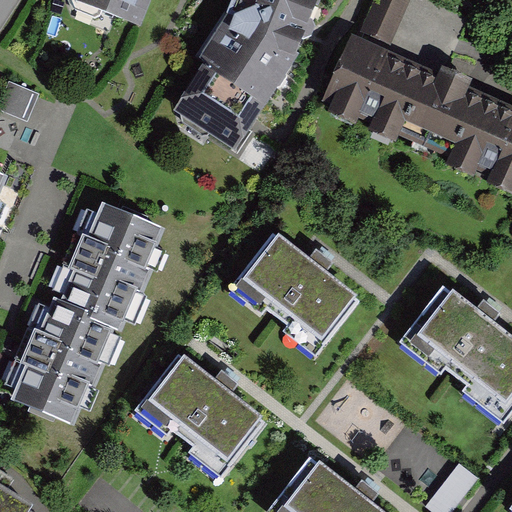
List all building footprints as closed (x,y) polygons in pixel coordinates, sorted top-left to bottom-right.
[(87,0),(146,23),(155,0),(87,0)] [(211,63),(274,101),(310,49),(325,0),(246,0),(242,10),(211,63)] [(511,89),(371,24),(336,99),(511,181),(511,89)] [(274,101),(211,63),(185,108),(244,144),(260,122),(274,101)] [(40,94),(8,82),(0,102),(0,111),(29,122),(40,94)] [(0,173),(0,219),(18,182),(0,173)] [(82,245),(61,294),(123,321),(165,226),(103,198),(82,245)] [(325,263),(279,228),(232,291),(318,354),(365,292),(325,263)] [(511,324),(502,317),(455,279),(410,335),(511,416),(511,324)] [(42,336),(19,389),(81,416),(123,321),(61,294),(42,336)] [(230,384),(186,352),(143,412),(228,474),(271,415),(230,384)] [(401,511),(375,493),(318,450),(271,511),(401,511)] [(452,511),(478,480),(459,465),(426,508),(431,511),(452,511)] [(0,474),(0,511),(30,511),(39,498),(0,474)]
